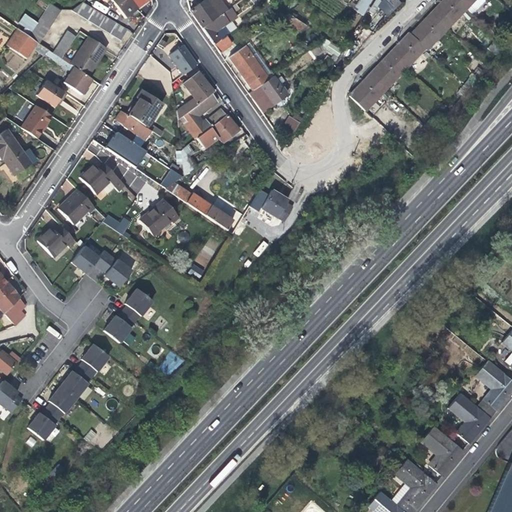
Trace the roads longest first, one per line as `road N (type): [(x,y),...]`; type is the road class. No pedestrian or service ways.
road 1 (residential): [(166,5),(278,163),(317,171),(339,145),(336,88),(420,0)]
road 2 (primary): [(511,91),(283,354)]
road 3 (primary): [(177,511),(404,270)]
road 4 (primary): [(511,119),(283,354)]
road 5 (residential): [(3,244),(166,5)]
road 6 (primary): [(283,354),(130,511)]
road 7 (primary): [(404,270),(511,157)]
road 8 (primary): [(404,270),(511,173)]
road 9 (residential): [(511,405),(422,511)]
